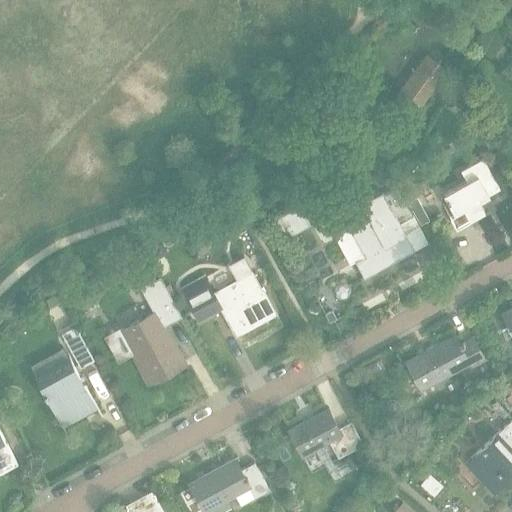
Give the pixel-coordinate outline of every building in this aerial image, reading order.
[(393,103),(410,116),(446,67),(429,54),(393,103)] [(443,194),(460,224),(484,210),(478,199),(499,187),(482,158),(460,170),(466,181),(443,194)] [(383,195),(398,222),(412,215),(397,188),(383,195)] [(405,235),(385,246),(369,218),(349,230),(365,258),(356,262),(365,278),(414,250),(405,235)] [(209,282),(196,290),(185,296),(197,318),(220,307),(236,336),(276,314),(252,271),(215,292),(209,282)] [(120,331),(149,384),(185,364),(164,326),(181,317),(159,276),(147,283),(152,293),(146,296),(154,312),(120,331)] [(511,308),(501,314),(511,333),(511,308)] [(60,333),(79,368),(93,360),(74,325),(60,333)] [(472,337),(459,344),(454,335),(405,362),(420,389),(468,363),(470,368),(484,360),(472,337)] [(31,372),(62,429),(97,409),(66,353),(31,372)] [(349,421),(337,428),(327,409),(287,431),(301,456),(327,442),(336,458),(362,444),(349,421)] [(511,471),(511,420),(465,463),(491,490),(511,471)] [(0,472),(17,464),(0,432),(0,472)] [(253,462),(240,469),(234,458),(188,483),(203,510),(237,492),(243,502),(268,489),(253,462)] [(429,474),(421,483),(433,494),(438,487),(441,485),(429,474)] [(162,511),(151,490),(124,504),(128,511),(162,511)] [(409,511),(401,503),(391,511),(409,511)]
